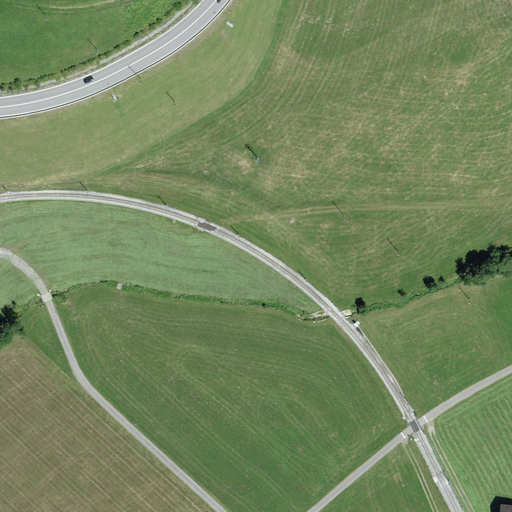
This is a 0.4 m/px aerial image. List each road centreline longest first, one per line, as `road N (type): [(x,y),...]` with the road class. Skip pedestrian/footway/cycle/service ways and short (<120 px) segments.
road 1 (track): [(511,198),(327,208),(186,230),(114,225),(0,250)]
road 2 (track): [(0,252),(39,283),(88,388),(221,511)]
road 3 (secondary): [(0,106),(59,95),(116,72),(170,41),(215,0)]
road 4 (unclassified): [(511,369),(408,430),(313,511)]
